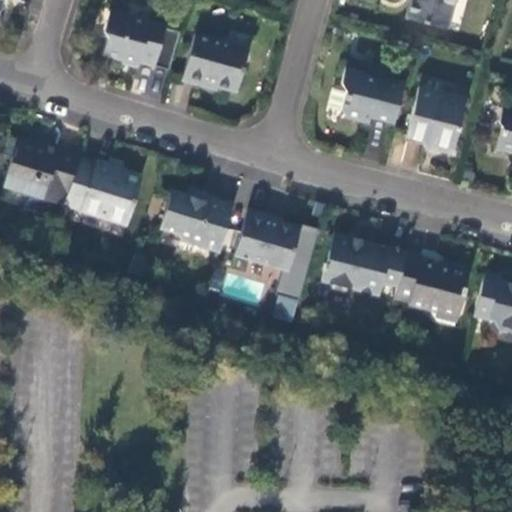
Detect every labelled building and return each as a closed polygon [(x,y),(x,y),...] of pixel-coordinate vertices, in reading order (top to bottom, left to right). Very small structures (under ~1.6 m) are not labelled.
[(408,0),(405,17),(446,27),(453,0),(408,0)] [(155,65),(166,24),(110,9),(104,29),(108,36),(103,53),(138,64),(139,61),(155,65)] [(211,42),(212,37),(196,33),(195,37),(211,42)] [(251,47),(212,37),(211,42),(195,37),(182,79),(200,84),(202,79),(239,90),(251,47)] [(369,115),(394,121),(404,83),(375,76),(375,78),(362,75),(363,72),(344,67),(339,82),(344,91),(340,111),(345,117),(367,124),(369,115)] [(467,100),(419,87),(404,136),(431,143),(435,151),(445,153),(454,149),(467,100)] [(511,108),(501,106),(497,123),(500,128),(496,149),(511,152),(511,108)] [(0,186),(62,206),(63,204),(78,156),(78,155),(19,136),(12,158),(9,157),(0,186)] [(78,156),(63,204),(80,209),(82,204),(101,211),(100,216),(125,224),(139,178),(112,169),(113,164),(94,158),(93,160),(78,155),(78,156)] [(197,248),(218,255),(234,205),(196,194),(195,199),(172,192),(160,230),(177,235),(180,242),(198,246),(197,248)] [(246,208),(234,250),(249,254),(248,259),(286,271),(299,229),(262,218),(264,213),(246,208)] [(405,252),(406,250),(361,238),(360,245),(353,243),(354,236),(335,231),(325,261),(323,261),(321,267),(322,268),(320,279),(329,281),(332,286),(344,289),(348,287),(379,295),(382,282),(396,286),(405,252)] [(360,245),(361,238),(354,236),(353,243),(360,245)] [(249,254),(234,250),(232,254),(248,259),(249,254)] [(132,252),(127,272),(140,276),(145,256),(132,252)] [(396,286),(394,296),(407,298),(406,304),(434,313),(435,306),(457,310),(467,273),(465,268),(453,265),(447,269),(442,267),(421,261),(422,256),(405,252),(396,286)] [(511,284),(497,281),(487,319),(492,321),(499,331),(511,334),(511,284)] [(435,306),(434,313),(455,318),(457,310),(435,306)]
